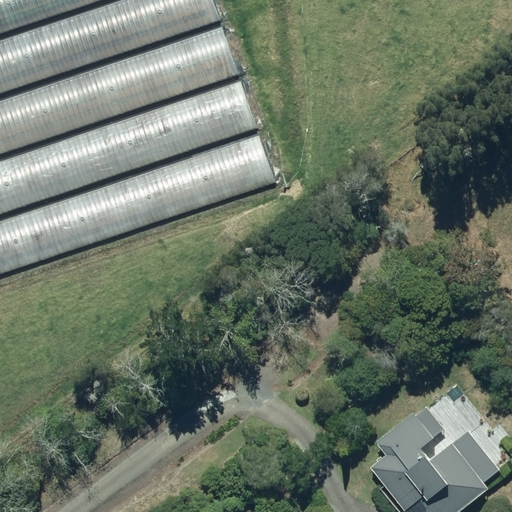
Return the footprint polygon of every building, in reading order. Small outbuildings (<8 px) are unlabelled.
[(0,0),(0,33),(100,0),(0,0)] [(0,93),(219,20),(212,0),(129,0),(0,43),(0,93)] [(0,151),(234,73),(219,29),(0,102),(0,151)] [(0,212),(252,130),(237,84),(0,161),(0,212)] [(0,275),(272,184),(257,137),(0,223),(0,275)] [(411,410),(374,443),(383,453),(365,469),(403,511),(458,511),(487,487),(483,482),(511,456),(511,448),(465,396),(455,405),(443,391),(416,415),(411,410)]
